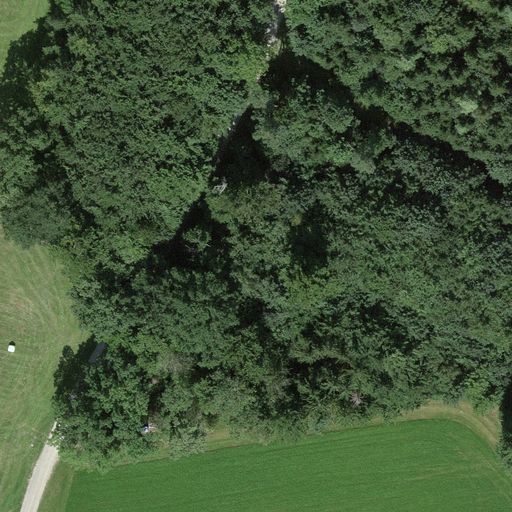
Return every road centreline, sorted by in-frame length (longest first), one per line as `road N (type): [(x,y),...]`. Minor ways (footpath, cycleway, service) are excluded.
road 1 (track): [(35,511),(60,443),(261,59),(280,0)]
road 2 (track): [(261,59),(360,117),(511,175)]
